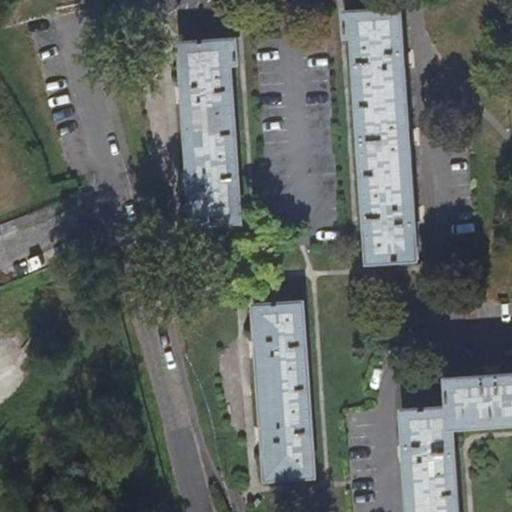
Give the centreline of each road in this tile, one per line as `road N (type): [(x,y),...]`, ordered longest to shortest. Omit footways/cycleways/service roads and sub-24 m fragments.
road 1 (residential): [(119,211),(200,511)]
road 2 (residential): [(429,305),(414,0)]
road 3 (residential): [(396,511),(386,376),(429,305)]
road 4 (residential): [(119,211),(75,45)]
road 5 (unclassified): [(0,257),(119,211)]
